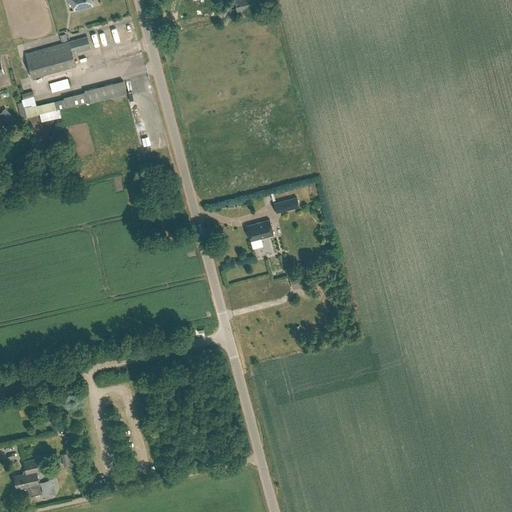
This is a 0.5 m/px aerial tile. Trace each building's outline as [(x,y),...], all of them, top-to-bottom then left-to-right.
[(92,0),(67,0),(68,2),(73,1),(75,10),(94,5),(92,0)] [(255,0),(234,0),(237,11),(257,7),(255,0)] [(32,77),(76,65),(73,53),(90,48),(87,37),(70,42),(26,54),(32,77)] [(51,81),(53,89),(73,85),(71,76),(51,81)] [(86,93),(88,102),(88,103),(127,93),(124,80),(85,90),(86,93)] [(34,115),(70,106),(88,102),(86,93),(68,98),(32,106),(25,108),(27,116),(34,115)] [(17,103),(21,118),(26,117),(22,101),(17,103)] [(0,113),(10,125),(16,119),(6,108),(0,113)] [(297,197),(274,203),(277,213),(300,207),(297,197)] [(271,218),(269,203),(247,206),(250,221),(271,218)] [(251,241),(275,235),(271,220),(247,226),(251,241)] [(292,289),(302,286),(299,276),(290,279),(292,289)] [(52,402),(46,404),(48,413),(55,411),(52,402)] [(65,467),(71,466),(68,454),(62,455),(65,467)] [(18,489),(20,498),(32,495),(32,496),(42,494),(38,475),(40,474),(36,460),(24,462),(27,474),(15,477),(18,489)]
